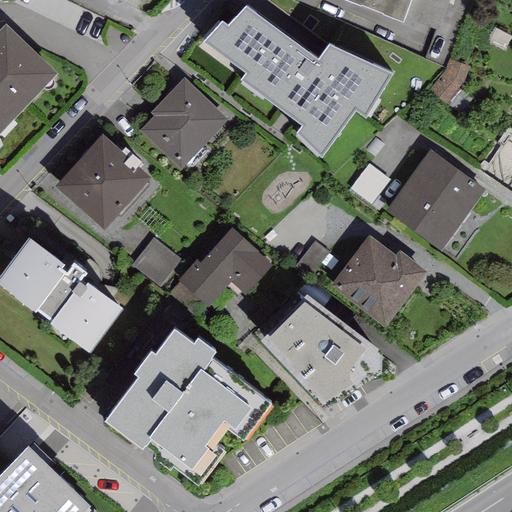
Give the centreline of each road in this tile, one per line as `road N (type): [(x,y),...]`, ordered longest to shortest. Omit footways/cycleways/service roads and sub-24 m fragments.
road 1 (residential): [(227,511),(511,328)]
road 2 (residential): [(186,0),(0,198)]
road 3 (residential): [(192,511),(0,364)]
